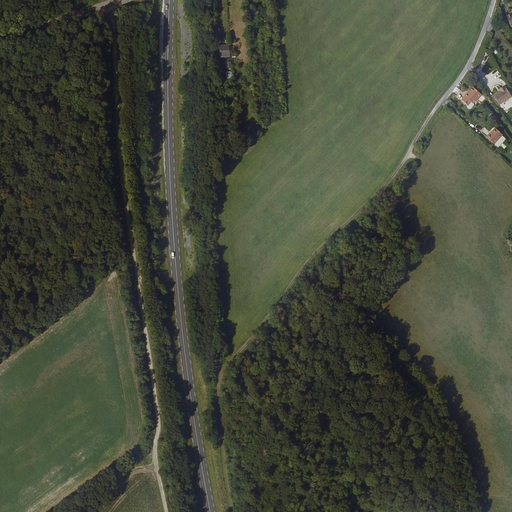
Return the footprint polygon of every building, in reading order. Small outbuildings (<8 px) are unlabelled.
[(229,44),(219,44),(220,56),(230,56),(229,44)] [(294,52),(286,53),(286,61),(294,60),(294,52)] [(309,61),(309,54),(302,53),(301,60),(309,61)] [(318,63),(326,63),(327,55),(319,55),(318,63)] [(342,62),(340,69),(348,71),(350,64),(342,62)] [(502,88),(500,90),(493,94),(499,103),(511,95),(504,84),(501,87),(502,88)] [(474,86),(469,91),(468,92),(467,92),(464,95),(465,96),(462,99),(468,105),(467,106),(470,108),(474,103),(473,102),(481,93),(474,86)] [(285,129),(290,125),(285,119),(280,124),(285,129)] [(494,144),(502,135),(495,128),(490,134),(489,133),(486,136),(494,144)] [(506,139),(502,135),(494,144),(497,148),(506,139)] [(263,150),(268,146),(263,140),(258,144),(263,150)] [(280,153),(285,147),(280,142),(274,148),(280,153)] [(247,166),(253,170),(258,164),(252,159),(247,166)] [(269,181),(274,175),(267,170),(263,176),(269,181)] [(226,182),(223,189),(230,191),(233,184),(226,182)] [(255,204),(252,211),(259,214),(262,206),(255,204)] [(244,234),(252,235),(253,227),(246,226),(244,234)]
